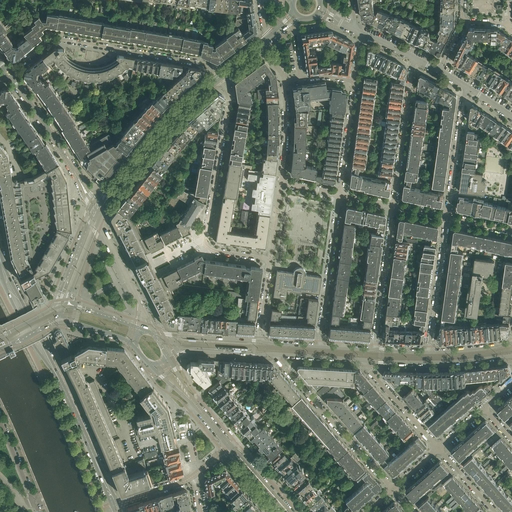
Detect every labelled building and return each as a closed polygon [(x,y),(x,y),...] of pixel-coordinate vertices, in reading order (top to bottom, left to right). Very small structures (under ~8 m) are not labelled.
[(209,0),(201,0),(201,6),(201,7),(208,8),(209,0)] [(254,9),(253,1),(251,0),(246,0),(246,5),(247,6),(248,10),(254,9)] [(247,6),(246,5),(238,4),(237,12),(236,24),(238,23),(239,24),(239,26),(237,27),(238,28),(242,34),(249,29),(248,24),(247,17),(246,11),(248,10),(247,6)] [(378,10),(376,14),(373,22),(378,24),(383,13),(378,10)] [(374,11),(361,13),(362,18),(373,22),(376,14),(374,13),(374,11)] [(22,17),(19,13),(18,13),(3,25),(0,22),(0,32),(2,31),(5,28),(6,29),(7,29),(22,17)] [(383,13),(378,24),(383,27),(389,15),(383,13)] [(57,28),(59,16),(47,14),(46,21),(42,20),(46,25),(46,27),(57,28)] [(389,15),(383,27),(386,28),(389,29),(395,18),(389,15)] [(73,19),(59,16),(57,28),(71,31),(73,19)] [(46,27),(46,25),(42,20),(39,17),(35,21),(36,22),(32,26),(33,27),(40,35),(43,32),(43,31),(42,30),(46,27)] [(395,18),(389,29),(393,31),(395,32),(401,21),(395,18)] [(88,21),(73,19),(71,31),(86,33),(88,21)] [(401,21),(395,32),(398,33),(401,35),(408,22),(402,19),(401,21)] [(104,24),(88,21),(86,33),(102,36),(104,25),(104,24)] [(408,22),(401,35),(403,36),(407,38),(414,25),(408,22)] [(414,25),(407,38),(413,41),(419,28),(420,27),(417,26),(417,27),(414,25)] [(454,26),(440,25),(440,28),(439,29),(450,34),(454,26)] [(131,29),(130,29),(115,26),(113,38),(129,41),(131,29)] [(40,35),(33,27),(23,35),(26,38),(32,46),(41,39),(42,38),(40,35)] [(131,28),(130,29),(131,29),(129,41),(144,43),(146,31),(131,28)] [(221,37),(214,28),(211,30),(218,39),(221,37)] [(247,40),(242,34),(238,28),(234,31),(243,43),(243,42),(245,42),(246,41),(246,40),(247,40)] [(419,28),(413,41),(419,43),(425,32),(426,30),(423,29),(423,30),(419,28)] [(476,28),(470,28),(466,36),(473,40),(474,38),(476,38),(476,28)] [(249,29),(242,34),(247,40),(253,35),(249,29)] [(450,34),(439,29),(439,32),(440,33),(441,34),(438,38),(439,39),(441,40),(446,43),(450,34)] [(500,29),(497,29),(497,42),(502,42),(507,35),(500,31),(500,29)] [(10,46),(11,45),(12,44),(2,31),(0,32),(0,45),(4,50),(9,57),(11,57),(11,59),(11,60),(13,60),(14,48),(11,48),(10,46)] [(157,33),(146,31),(144,43),(155,45),(157,33)] [(243,43),(234,31),(226,37),(235,49),(235,48),(236,48),(238,47),(238,46),(239,45),(241,45),(242,44),(242,43),(243,43)] [(327,45),(332,33),(332,32),(332,31),(331,31),(324,32),(324,34),(325,41),(324,41),(324,46),(327,45)] [(325,41),(324,34),(324,32),(317,33),(317,35),(319,46),(324,46),(324,41),(325,41)] [(425,32),(419,43),(424,46),(429,36),(428,33),(425,32)] [(167,35),(157,33),(155,45),(165,47),(167,35)] [(319,46),(317,35),(317,33),(309,34),(311,43),(312,43),(312,47),(319,46)] [(332,49),(338,36),(332,33),(327,45),(332,47),(331,49),(332,49)] [(302,42),(303,42),(303,43),(308,42),(309,48),(312,47),(312,43),(311,43),(309,34),(301,35),(302,42)] [(169,35),(167,35),(165,47),(181,50),(183,38),(183,37),(171,35),(169,35)] [(511,39),(511,38),(507,35),(502,42),(499,47),(505,51),(511,39)] [(339,50),(343,38),(338,36),(332,49),(333,50),(334,48),(339,50)] [(429,36),(424,46),(426,47),(430,49),(434,40),(431,39),(429,36)] [(466,36),(462,43),(470,47),(472,47),(473,44),(472,44),(474,40),(473,40),(466,36)] [(235,49),(226,37),(215,45),(215,47),(216,48),(223,58),(223,57),(225,57),(226,56),(226,55),(227,54),(229,54),(230,53),(230,52),(231,51),(233,51),(234,50),(234,49),(235,49)] [(17,46),(18,47),(23,53),(32,46),(26,38),(20,43),(17,46)] [(198,40),(183,38),(181,50),(196,52),(198,40)] [(349,41),(343,38),(339,50),(344,52),(349,41)] [(434,40),(430,49),(435,52),(441,40),(439,39),(437,42),(434,40)] [(441,40),(435,52),(439,54),(441,53),(446,43),(441,40)] [(208,42),(203,41),(201,53),(200,55),(201,55),(202,56),(203,56),(204,56),(205,57),(206,58),(208,58),(209,58),(210,59),(212,48),(213,44),(208,43),(208,42)] [(352,42),(349,41),(344,52),(346,53),(346,55),(352,56),(353,44),(352,42)] [(462,43),(457,53),(461,55),(461,54),(463,54),(466,50),(467,51),(470,47),(462,43)] [(23,53),(18,47),(16,48),(14,48),(13,60),(15,60),(16,60),(16,58),(17,58),(23,53)] [(214,49),(212,48),(210,59),(216,62),(218,62),(223,58),(216,48),(214,49)] [(63,52),(64,52),(64,51),(65,51),(65,50),(64,50),(64,49),(63,49),(54,49),(43,57),(47,63),(50,60),(51,61),(51,62),(52,59),(54,59),(57,63),(61,67),(66,71),(71,74),(76,77),(82,78),(88,79),(94,80),(100,79),(105,78),(111,76),(116,74),(121,70),(126,67),(126,68),(129,66),(133,66),(135,58),(118,55),(117,56),(117,57),(117,58),(118,58),(118,59),(115,61),(111,64),(107,66),(102,67),(98,68),(94,68),(89,68),(85,67),(80,66),(76,64),(72,62),(69,59),(66,56),(63,52)] [(369,50),(367,51),(366,65),(369,65),(376,53),(369,50)] [(381,55),(376,53),(369,65),(375,68),(381,55)] [(457,53),(454,60),(454,62),(459,65),(465,55),(463,54),(461,54),(461,55),(457,53)] [(465,55),(459,65),(460,66),(463,67),(470,55),(466,53),(465,55)] [(386,57),(381,55),(375,68),(380,70),(386,57)] [(470,55),(463,67),(465,68),(467,70),(475,58),(470,55)] [(43,57),(33,65),(38,72),(39,73),(42,71),(43,72),(46,69),(45,68),(48,66),(49,65),(47,63),(43,57)] [(391,60),(386,57),(380,70),(385,73),(391,60)] [(475,58),(467,70),(471,72),(478,61),(479,60),(475,58)] [(277,81),(275,72),(273,72),(264,60),(260,63),(268,74),(270,76),(271,84),(269,84),(269,89),(277,88),(277,81)] [(396,62),(391,60),(385,73),(391,75),(396,62)] [(478,61),(471,72),(476,75),(483,64),(478,61)] [(168,64),(160,62),(159,74),(158,75),(163,76),(164,71),(166,71),(166,69),(168,70),(168,64)] [(402,65),(396,62),(391,75),(396,77),(396,76),(402,65)] [(268,74),(260,63),(247,74),(254,84),(268,74)] [(316,63),(311,64),(312,73),(320,72),(320,67),(317,68),(316,63)] [(174,65),(168,64),(168,70),(166,69),(166,71),(164,71),(163,76),(172,77),(172,74),(174,65)] [(483,64),(476,75),(482,79),(489,67),(483,64)] [(33,65),(27,70),(26,71),(25,71),(24,72),(24,74),(36,75),(36,73),(38,72),(33,65)] [(182,66),(174,65),(172,74),(177,74),(182,70),(182,66)] [(405,67),(402,65),(396,76),(399,77),(400,77),(404,78),(406,68),(405,67)] [(488,83),(495,71),(497,67),(494,66),(493,69),(489,67),(482,79),(488,83)] [(188,67),(188,70),(185,72),(186,73),(189,76),(190,75),(192,76),(193,75),(196,78),(201,74),(200,69),(188,67)] [(495,71),(488,83),(493,86),(500,74),(495,71)] [(189,76),(186,73),(182,76),(189,84),(196,78),(193,75),(192,76),(190,75),(189,76)] [(44,85),(40,79),(39,79),(37,80),(35,78),(36,75),(24,74),(24,76),(24,77),(26,77),(26,78),(35,91),(44,85)] [(247,74),(236,82),(235,82),(237,101),(238,101),(239,101),(251,103),(251,98),(250,98),(251,93),(247,93),(248,92),(247,91),(255,85),(254,84),(247,74)] [(500,74),(493,86),(498,89),(506,78),(500,74)] [(189,84),(182,76),(178,80),(181,83),(180,84),(181,85),(180,86),(183,90),(189,84)] [(431,80),(426,78),(421,89),(426,92),(431,80)] [(506,78),(498,89),(503,93),(511,81),(506,78)] [(178,80),(172,86),(179,93),(183,90),(180,86),(181,85),(180,84),(181,83),(178,80)] [(436,83),(431,80),(426,92),(425,93),(430,95),(436,83)] [(511,81),(503,93),(505,94),(508,96),(511,90),(511,81)] [(301,85),(301,87),(297,87),(297,89),(293,90),(293,92),(293,94),(293,95),(294,103),(295,106),(295,107),(295,109),(311,107),(309,98),(327,96),(331,97),(329,106),(329,110),(331,110),(344,112),(346,95),(345,95),(345,92),(341,92),(341,90),(337,90),(337,88),(330,88),(330,89),(326,88),(325,82),(303,85),(301,85)] [(44,85),(35,91),(38,94),(38,95),(39,94),(44,100),(54,92),(48,83),(44,85)] [(440,85),(436,83),(430,95),(435,97),(440,85)] [(445,88),(440,85),(435,97),(434,98),(439,100),(445,88)] [(179,93),(172,86),(166,91),(168,94),(170,93),(171,95),(172,94),(175,97),(179,93)] [(20,104),(15,98),(10,91),(8,91),(9,89),(8,88),(6,88),(5,101),(7,102),(8,103),(7,104),(7,106),(11,111),(19,105),(20,104)] [(86,91),(76,98),(69,88),(65,90),(75,104),(88,94),(86,91)] [(449,91),(445,88),(439,100),(444,103),(445,102),(449,91)] [(168,94),(166,91),(161,95),(169,103),(175,97),(172,94),(171,95),(170,93),(168,94)] [(454,93),(449,91),(445,102),(449,104),(450,102),(454,93)] [(54,92),(44,100),(50,110),(61,102),(54,92)] [(169,103),(161,95),(160,94),(159,96),(156,99),(165,107),(169,103)] [(223,97),(220,95),(219,95),(213,99),(222,108),(223,97)] [(165,107),(156,99),(155,100),(152,103),(161,111),(165,107)] [(213,99),(210,102),(220,114),(221,114),(222,108),(213,99)] [(61,102),(50,110),(57,119),(68,112),(61,102)] [(210,102),(206,106),(217,117),(220,114),(210,102)] [(161,111),(152,103),(147,107),(157,116),(161,111)] [(279,113),(279,108),(278,103),(267,103),(268,113),(268,118),(279,118),(279,113)] [(25,114),(19,105),(11,111),(8,114),(14,123),(25,114)] [(426,120),(427,111),(428,106),(427,106),(416,105),(414,119),(426,120)] [(473,105),(471,106),(469,119),(470,119),(471,120),(478,108),(473,105)] [(206,106),(203,109),(213,120),(217,117),(206,106)] [(157,116),(147,107),(143,112),(153,120),(157,116)] [(456,109),(450,108),(443,107),(441,126),(453,128),(456,109)] [(474,124),(482,111),(478,108),(471,120),(470,121),(474,124)] [(203,109),(199,112),(210,123),(213,120),(203,109)] [(299,110),(296,110),(296,117),(294,117),(294,124),(294,125),(294,126),(306,126),(306,116),(309,116),(309,110),(300,110),(299,110)] [(486,114),(482,111),(474,124),(478,127),(479,126),(486,114)] [(68,112),(57,119),(63,129),(74,123),(75,122),(68,112)] [(153,120),(143,112),(139,117),(148,125),(153,120)] [(199,112),(196,115),(203,124),(206,127),(210,123),(199,112)] [(32,124),(25,114),(14,123),(20,132),(32,124)] [(491,117),(486,114),(479,126),(483,129),(491,117)] [(196,115),(189,121),(198,128),(198,129),(199,129),(203,124),(196,115)] [(148,125),(139,117),(135,122),(144,130),(148,125)] [(497,121),(491,117),(483,129),(488,133),(497,121)] [(279,133),(279,123),(279,118),(268,118),(268,123),(268,133),(279,133)] [(469,119),(468,131),(475,132),(476,132),(478,127),(474,124),(470,121),(471,120),(470,119),(469,119)] [(6,129),(0,120),(0,131),(7,140),(11,137),(6,129)] [(144,130),(135,122),(133,121),(130,124),(141,133),(144,130)] [(189,121),(185,125),(195,133),(198,129),(198,128),(189,121)] [(502,125),(497,121),(488,133),(494,136),(502,125)] [(74,123),(63,129),(62,130),(68,140),(80,133),(74,123)] [(39,134),(32,124),(20,132),(27,142),(39,134)] [(141,133),(130,124),(127,128),(138,137),(141,133)] [(185,125),(181,129),(190,137),(191,138),(195,133),(185,125)] [(507,128),(502,125),(494,136),(498,140),(507,128)] [(305,142),(306,130),(306,126),(294,126),(294,131),(293,141),(305,142)] [(453,128),(441,126),(440,135),(452,136),(453,128)] [(138,137),(127,128),(124,132),(135,141),(138,137)] [(234,133),(232,142),(244,144),(246,130),(234,128),(233,133),(234,133)] [(511,131),(507,128),(498,140),(503,143),(511,131)] [(181,129),(177,134),(187,141),(190,137),(181,129)] [(475,132),(468,131),(466,146),(479,148),(480,138),(477,138),(478,134),(475,134),(475,132)] [(511,139),(511,131),(503,143),(507,146),(511,139)] [(135,141),(124,132),(121,136),(122,137),(132,145),(135,141)] [(80,133),(68,140),(74,150),(86,143),(80,133)] [(424,135),(412,133),(411,142),(423,144),(424,135)] [(41,137),(39,134),(27,142),(33,151),(35,150),(45,143),(41,137)] [(177,134),(173,138),(183,146),(187,141),(177,134)] [(88,142),(86,144),(90,151),(110,139),(107,135),(90,145),(88,142)] [(450,150),(451,142),(452,136),(440,135),(440,136),(435,136),(433,136),(433,139),(436,139),(439,139),(439,140),(439,145),(437,144),(434,144),(434,146),(433,149),(438,149),(450,150)] [(132,145),(122,137),(118,141),(129,149),(132,145)] [(173,138),(170,142),(179,150),(183,146),(173,138)] [(106,179),(125,154),(115,145),(113,144),(110,139),(90,151),(84,155),(85,157),(80,160),(82,163),(81,164),(83,168),(85,170),(88,174),(90,176),(92,177),(93,179),(94,180),(96,181),(97,180),(100,183),(104,178),(106,179)] [(216,142),(204,140),(203,146),(204,146),(202,155),(203,156),(213,157),(216,142)] [(129,149),(118,141),(115,145),(125,154),(129,149)] [(305,142),(293,141),(293,151),(305,151),(305,142)] [(166,147),(175,154),(176,155),(179,150),(170,142),(166,147)] [(229,157),(241,159),(244,144),(232,142),(230,152),(229,157)] [(420,166),(421,153),(423,144),(411,142),(407,165),(420,166)] [(45,143),(35,150),(40,160),(52,153),(46,143),(45,143)] [(86,143),(74,150),(80,160),(85,157),(84,155),(90,151),(86,144),(86,143)] [(8,154),(3,148),(0,144),(0,174),(11,172),(8,154)] [(479,148),(466,146),(464,160),(477,162),(479,148)] [(166,147),(162,151),(172,159),(175,154),(166,147)] [(448,165),(449,155),(450,150),(438,149),(436,163),(448,165)] [(162,151),(159,156),(168,163),(172,159),(162,151)] [(305,151),(293,151),(292,161),(291,166),(300,167),(300,166),(304,167),(305,151)] [(52,153),(40,160),(46,170),(58,163),(52,153)] [(159,156),(155,160),(165,168),(168,163),(159,156)] [(213,157),(203,156),(201,166),(212,168),(213,157)] [(277,159),(266,158),(263,158),(265,158),(264,161),(263,160),(262,169),(263,169),(263,171),(262,171),(262,172),(275,173),(277,159)] [(155,160),(151,165),(161,172),(165,168),(155,160)] [(475,172),(476,167),(477,162),(464,160),(462,170),(475,172)] [(223,195),(235,197),(236,197),(236,196),(242,197),(242,194),(237,193),(237,192),(237,187),(241,187),(245,165),(241,164),(229,162),(229,163),(228,167),(228,168),(227,173),(227,174),(226,179),(226,180),(225,184),(225,185),(224,189),(224,190),(224,192),(223,194),(223,195)] [(72,231),(71,219),(67,179),(60,167),(59,164),(58,163),(46,170),(33,178),(24,179),(24,181),(17,182),(17,180),(12,181),(11,172),(0,174),(0,194),(1,203),(3,212),(9,248),(12,255),(11,256),(11,259),(13,261),(14,265),(19,274),(21,273),(23,276),(22,277),(23,277),(31,273),(32,276),(33,278),(35,277),(36,277),(50,270),(69,236),(68,236),(71,231),(72,231)] [(446,179),(447,170),(448,165),(436,163),(434,177),(446,179)] [(151,165),(147,170),(158,178),(162,173),(161,172),(151,165)] [(212,168),(201,166),(199,166),(197,180),(209,182),(212,168)] [(315,176),(316,168),(305,166),(305,167),(304,167),(300,166),(300,167),(291,166),(291,173),(292,175),(315,180),(315,176)] [(359,167),(352,166),(349,185),(350,187),(359,189),(362,176),(359,176),(359,174),(358,173),(359,167)] [(419,171),(407,169),(406,178),(413,179),(418,180),(419,171)] [(147,170),(144,175),(154,183),(158,178),(147,170)] [(275,173),(262,172),(248,170),(247,180),(255,181),(254,188),(252,188),(251,195),(253,195),(252,202),(251,208),(258,209),(258,212),(269,214),(270,215),(275,173)] [(484,195),(486,180),(483,179),(483,173),(475,172),(462,170),(459,191),(475,193),(484,195)] [(144,175),(140,180),(151,188),(154,183),(144,175)] [(373,192),(375,180),(376,179),(374,179),(374,180),(371,179),(371,178),(369,178),(369,179),(363,178),(364,177),(362,176),(359,189),(373,192)] [(446,179),(434,177),(433,186),(433,187),(439,187),(439,188),(445,188),(446,179)] [(140,180),(136,184),(147,193),(151,188),(140,180)] [(209,182),(197,180),(195,193),(194,194),(207,196),(209,182)] [(383,189),(385,181),(378,180),(378,181),(375,180),(373,192),(387,195),(389,194),(389,190),(383,189)] [(136,184),(132,189),(143,197),(147,193),(136,184)] [(409,194),(411,188),(411,186),(405,185),(403,197),(404,198),(408,199),(409,194)] [(425,190),(411,188),(409,194),(408,199),(422,202),(425,190)] [(445,188),(439,188),(439,192),(438,192),(437,200),(443,201),(445,188)] [(132,189),(129,194),(139,202),(143,197),(132,189)] [(195,193),(187,192),(186,192),(182,189),(177,196),(189,204),(181,218),(190,224),(190,223),(191,221),(192,220),(193,218),(194,217),(195,215),(196,214),(195,214),(197,212),(197,211),(199,209),(199,208),(201,206),(201,205),(202,206),(204,202),(206,203),(207,196),(194,194),(195,193)] [(438,192),(437,192),(434,191),(434,192),(425,190),(422,202),(441,206),(442,205),(443,201),(437,200),(438,192)] [(485,195),(475,193),(474,196),(471,212),(485,215),(488,203),(484,202),(485,195)] [(129,194),(126,198),(137,206),(139,202),(129,194)] [(474,196),(459,194),(457,208),(458,210),(471,212),(474,196)] [(235,197),(223,195),(221,208),(232,210),(235,197)] [(126,198),(123,201),(134,210),(137,206),(126,198)] [(123,201),(120,205),(131,213),(134,210),(123,201)] [(493,205),(493,204),(490,216),(505,220),(508,208),(493,205)] [(120,205),(117,208),(128,217),(131,213),(120,205)] [(359,221),(362,210),(348,207),(346,208),(344,220),(349,221),(350,221),(355,222),(355,220),(359,221)] [(265,249),(267,235),(270,215),(269,214),(258,212),(258,213),(256,233),(257,233),(257,236),(243,234),(241,234),(227,232),(227,229),(229,230),(232,210),(221,208),(215,242),(216,242),(216,240),(225,241),(225,243),(239,245),(241,245),(256,247),(256,246),(265,247),(264,249),(265,249)] [(150,267),(148,262),(144,255),(164,245),(152,221),(148,218),(136,225),(135,222),(128,217),(117,209),(111,217),(110,218),(111,219),(114,225),(114,226),(114,227),(115,228),(116,229),(116,230),(116,231),(117,232),(118,233),(119,232),(135,265),(135,266),(135,267),(135,268),(136,268),(137,268),(139,272),(141,277),(140,278),(141,279),(142,279),(143,281),(159,312),(158,313),(159,314),(159,315),(159,316),(160,317),(161,318),(161,319),(161,320),(162,321),(165,326),(166,327),(167,327),(168,328),(177,328),(178,308),(175,303),(189,296),(176,269),(156,279),(152,271),(150,267)] [(376,213),(366,211),(364,222),(364,224),(364,222),(373,224),(376,213)] [(167,227),(161,216),(159,212),(157,215),(158,217),(164,228),(167,227)] [(384,214),(380,214),(378,225),(377,225),(377,227),(384,229),(385,216),(384,214)] [(190,224),(181,218),(178,221),(176,223),(177,225),(182,235),(183,236),(191,232),(188,227),(190,224)] [(400,219),(397,238),(403,238),(404,232),(406,219),(402,218),(400,219)] [(420,222),(406,219),(404,232),(413,233),(413,234),(418,234),(420,222)] [(344,225),(341,244),(352,246),(355,226),(349,225),(349,221),(344,220),(344,225)] [(438,226),(420,222),(418,234),(423,235),(423,236),(432,237),(432,238),(438,239),(439,228),(438,226)] [(182,235),(177,225),(160,234),(165,244),(182,235)] [(384,229),(377,227),(376,234),(383,235),(384,229)] [(454,231),(452,242),(458,243),(458,242),(467,244),(469,233),(456,230),(454,231)] [(477,234),(469,233),(467,244),(474,246),(477,234)] [(382,244),(383,235),(376,234),(371,234),(370,238),(369,238),(368,242),(369,242),(382,244)] [(430,243),(422,241),(422,240),(415,239),(416,235),(413,234),(413,239),(403,238),(403,241),(430,245),(430,243)] [(486,236),(477,234),(474,246),(484,248),(486,236)] [(502,239),(486,236),(484,248),(500,251),(502,239)] [(352,246),(341,244),(339,261),(350,263),(352,246)] [(436,252),(424,250),(423,255),(422,255),(421,265),(434,267),(436,252)] [(458,252),(451,251),(449,265),(450,265),(450,264),(462,266),(463,266),(461,266),(463,252),(458,252)] [(380,254),(367,253),(366,260),(367,260),(379,262),(380,254)] [(207,272),(208,260),(204,260),(201,255),(194,258),(195,260),(193,261),(193,260),(177,268),(182,278),(202,269),(201,271),(207,272)] [(406,267),(407,257),(395,256),(394,265),(406,267)] [(471,284),(470,291),(468,291),(467,299),(469,299),(468,305),(466,305),(465,313),(477,315),(483,275),(489,275),(490,271),(493,271),(494,261),(476,259),(472,284),(471,284)] [(239,292),(202,287),(186,285),(191,296),(200,292),(214,293),(214,299),(218,300),(218,293),(230,294),(229,296),(238,297),(258,300),(258,299),(257,295),(259,295),(262,272),(262,268),(256,267),(255,267),(208,260),(207,272),(249,278),(247,293),(245,292),(245,294),(239,292)] [(379,262),(367,260),(365,279),(377,280),(379,262)] [(350,263),(339,261),(337,277),(348,278),(350,263)] [(503,285),(511,286),(511,262),(506,262),(503,285),(501,285),(503,285)] [(404,276),(406,267),(394,265),(392,274),(404,276)] [(303,291),(319,293),(321,277),(308,275),(306,274),(305,272),(305,270),(303,268),(301,267),(299,267),(297,267),(295,269),(294,270),(293,273),(277,270),(273,297),(286,298),(287,289),(291,289),(293,291),(295,291),(298,292),(300,292),(303,291)] [(433,271),(420,269),(418,283),(431,285),(433,271)] [(462,271),(449,269),(447,283),(460,284),(462,271)] [(34,279),(33,278),(32,276),(31,273),(23,277),(21,278),(32,300),(36,298),(38,302),(39,301),(40,302),(41,302),(42,302),(43,302),(44,301),(44,299),(34,279)] [(404,276),(392,274),(390,294),(401,296),(402,296),(404,276)] [(348,278),(337,277),(334,293),(346,294),(348,278)] [(431,285),(418,283),(417,293),(418,293),(430,295),(431,285)] [(460,284),(447,283),(445,294),(458,296),(459,288),(460,288),(460,284)] [(343,314),(346,294),(334,293),(332,313),(340,314),(343,314)] [(430,295),(418,293),(416,307),(428,309),(430,295)] [(401,296),(390,294),(387,313),(399,314),(401,296)] [(445,294),(444,306),(457,308),(458,296),(445,294)] [(258,300),(238,297),(237,319),(236,332),(253,333),(258,300)] [(374,299),(363,298),(360,318),(371,320),(374,299)] [(457,308),(444,306),(442,318),(455,320),(457,308)] [(426,323),(428,309),(416,307),(416,308),(415,317),(414,317),(413,322),(420,323),(426,323)] [(313,336),(315,323),(299,320),(280,319),(281,310),(272,309),(269,326),(268,334),(313,336)] [(368,340),(371,320),(360,318),(349,317),(347,326),(361,327),(361,329),(356,328),(355,328),(350,327),(350,328),(344,327),(339,327),(337,327),(337,323),(338,323),(340,314),(332,313),(328,337),(368,340)] [(406,325),(407,316),(403,315),(399,314),(387,313),(386,323),(390,323),(401,325),(406,325)] [(510,320),(503,319),(503,323),(499,323),(500,337),(507,336),(508,334),(510,320)] [(15,352),(1,325),(0,324),(0,335),(9,354),(15,352)] [(71,353),(63,337),(61,332),(59,332),(58,332),(57,332),(56,333),(56,335),(55,336),(57,340),(53,342),(61,358),(71,353)] [(105,362),(107,347),(88,345),(74,353),(75,355),(72,356),(73,358),(77,365),(80,363),(79,363),(80,359),(105,362)] [(117,365),(129,355),(124,349),(113,348),(111,348),(109,347),(107,347),(105,362),(105,363),(114,363),(116,363),(117,365)] [(78,367),(77,365),(73,358),(72,356),(71,353),(61,358),(64,364),(66,363),(68,367),(67,367),(68,367),(66,368),(67,370),(68,372),(76,388),(98,437),(101,445),(111,471),(125,466),(125,465),(130,463),(119,438),(114,440),(113,436),(118,434),(94,380),(86,384),(86,383),(84,380),(85,379),(79,366),(78,367)] [(125,374),(137,365),(129,355),(117,365),(125,374)] [(213,364),(218,365),(219,360),(199,360),(198,361),(197,363),(202,368),(213,369),(213,364)] [(202,368),(197,363),(190,362),(190,364),(189,364),(187,365),(187,366),(186,367),(186,368),(187,368),(192,375),(204,386),(211,381),(202,368)] [(269,378),(278,371),(273,365),(272,365),(257,364),(256,377),(264,378),(265,376),(267,376),(268,376),(269,378)] [(144,375),(137,365),(125,374),(132,384),(144,375)] [(354,369),(305,366),(299,366),(298,366),(297,367),(297,368),(297,369),(297,370),(307,381),(308,381),(320,396),(330,387),(333,384),(333,383),(353,384),(353,380),(354,369)] [(501,367),(499,367),(500,377),(501,379),(501,380),(503,378),(503,375),(506,375),(510,371),(508,366),(501,367)] [(358,369),(354,369),(353,380),(355,380),(358,383),(365,376),(359,370),(358,369)] [(228,380),(228,374),(223,374),(223,372),(220,372),(220,371),(218,371),(218,375),(217,376),(228,380)] [(278,371),(269,378),(269,379),(270,379),(281,391),(289,383),(278,371)] [(383,374),(392,384),(396,381),(396,372),(385,372),(383,374)] [(402,372),(396,372),(396,381),(392,384),(395,387),(398,385),(397,384),(399,383),(399,381),(402,381),(402,372)] [(411,373),(402,372),(402,381),(411,381),(411,373)] [(423,373),(423,385),(423,386),(427,386),(427,387),(431,387),(431,373),(423,373)] [(153,386),(144,375),(132,384),(140,395),(141,395),(152,386),(153,386)] [(251,381),(251,377),(245,377),(239,376),(239,381),(238,380),(237,383),(241,384),(241,381),(245,381),(245,385),(262,386),(263,384),(264,383),(266,382),(265,381),(268,376),(267,376),(265,376),(264,378),(256,377),(256,381),(251,381)] [(365,376),(358,383),(357,384),(364,392),(372,384),(365,376)] [(209,390),(213,395),(223,387),(219,381),(209,390)] [(289,383),(281,391),(291,403),(300,396),(289,383)] [(226,384),(223,387),(213,395),(214,396),(213,397),(214,398),(215,398),(217,400),(229,390),(227,388),(226,389),(226,388),(227,387),(226,387),(227,386),(226,384)] [(263,384),(262,386),(284,411),(285,409),(263,384)] [(385,399),(379,392),(372,384),(364,392),(363,393),(370,400),(376,407),(385,399)] [(325,395),(327,397),(337,389),(339,392),(341,391),(336,385),(325,395)] [(473,404),(491,388),(488,385),(485,385),(483,387),(481,386),(479,386),(476,388),(470,392),(469,391),(465,394),(473,404)] [(168,406),(167,404),(153,386),(152,386),(141,395),(140,396),(149,408),(150,409),(150,413),(136,416),(137,421),(139,428),(140,432),(155,429),(155,432),(157,431),(161,445),(165,444),(166,445),(172,443),(172,442),(177,441),(168,406)] [(413,389),(404,397),(415,410),(424,401),(413,389)] [(229,390),(217,400),(219,402),(218,402),(221,405),(222,405),(234,395),(229,390)] [(473,404),(465,394),(464,394),(452,404),(461,415),(473,404)] [(234,395),(222,405),(224,408),(223,408),(225,411),(226,410),(226,411),(238,401),(234,395)] [(424,401),(415,410),(421,417),(437,402),(431,395),(424,401)] [(328,446),(338,438),(300,396),(291,403),(292,404),(291,404),(312,427),(308,430),(309,432),(313,429),(328,446)] [(369,416),(351,396),(350,397),(368,417),(369,416)] [(327,398),(326,398),(324,400),(352,431),(362,422),(341,399),(327,398)] [(385,399),(376,407),(386,418),(395,410),(385,399)] [(440,400),(437,402),(421,417),(425,421),(430,416),(440,407),(441,408),(444,404),(440,400)] [(511,404),(508,400),(498,409),(498,411),(506,420),(509,416),(511,412),(511,404)] [(238,401),(226,411),(228,413),(230,416),(231,415),(231,416),(243,406),(238,401)] [(461,415),(452,404),(440,415),(449,425),(461,415)] [(243,406),(231,416),(233,418),(232,418),(235,421),(236,421),(247,411),(243,406)] [(404,420),(401,416),(395,410),(386,418),(385,419),(390,425),(391,425),(394,428),(404,420)] [(247,411),(236,421),(240,427),(251,417),(253,415),(250,412),(249,413),(247,411)] [(262,427),(260,425),(262,423),(254,414),(253,415),(251,417),(240,427),(250,437),(262,427)] [(449,425),(440,415),(433,422),(442,432),(449,425)] [(430,416),(425,421),(429,425),(433,422),(429,418),(430,417),(430,416)] [(307,437),(309,435),(294,418),(292,420),(307,437)] [(303,419),(301,421),(308,428),(310,427),(309,427),(303,419)] [(372,429),(379,422),(377,420),(370,426),(372,429)] [(410,427),(407,423),(404,420),(394,428),(401,435),(399,436),(400,436),(401,435),(410,427)] [(485,421),(474,430),(483,440),(491,433),(495,430),(487,421),(485,421)] [(442,432),(433,422),(429,425),(437,435),(439,435),(442,432)] [(362,442),(371,433),(363,424),(353,432),(362,442)] [(262,427),(250,437),(252,440),(254,438),(257,441),(268,431),(263,426),(262,427)] [(410,427),(401,435),(403,436),(402,437),(403,439),(404,439),(410,434),(413,431),(410,427)] [(466,437),(463,440),(471,450),(483,440),(474,430),(466,437)] [(268,431),(257,441),(260,444),(258,446),(260,448),(272,436),(268,431)] [(366,447),(375,438),(371,433),(362,442),(366,447)] [(498,435),(497,433),(485,443),(487,445),(498,435)] [(425,444),(417,435),(414,439),(415,439),(423,449),(425,447),(425,444)] [(482,450),(483,451),(500,437),(498,435),(482,450)] [(272,436),(260,448),(262,450),(263,449),(266,452),(277,442),(272,436)] [(511,449),(501,437),(492,446),(502,457),(511,449)] [(334,454),(344,445),(338,438),(328,446),(327,447),(334,454)] [(382,445),(375,438),(366,447),(372,454),(382,445)] [(415,439),(401,451),(410,461),(423,449),(415,439)] [(452,452),(460,461),(464,457),(471,450),(463,440),(459,444),(458,444),(452,450),(452,452)] [(277,442),(266,452),(269,455),(267,456),(269,458),(280,448),(282,447),(277,442)] [(179,453),(179,450),(178,445),(163,450),(161,450),(144,453),(145,458),(162,454),(163,457),(179,453)] [(364,467),(358,460),(344,445),(334,454),(354,477),(364,467)] [(382,445),(372,454),(379,461),(382,458),(388,453),(385,449),(382,445)] [(482,448),(481,447),(462,463),(464,464),(482,448)] [(280,448),(269,458),(271,460),(270,461),(271,462),(272,461),(273,463),(284,453),(285,453),(280,448)] [(511,449),(502,457),(511,467),(511,466),(511,449)] [(401,451),(388,464),(396,473),(410,461),(401,451)] [(179,453),(163,457),(162,458),(163,461),(165,461),(165,464),(181,460),(179,453)] [(284,453),(273,463),(273,464),(273,465),(274,466),(276,466),(278,469),(290,457),(288,455),(287,456),(284,453)] [(283,474),(294,464),(291,461),(292,460),(290,457),(278,469),(280,471),(280,472),(281,474),(282,474),(283,474)] [(473,457),(464,465),(473,476),(482,468),(473,457)] [(388,464),(382,458),(379,461),(384,467),(388,464)] [(181,460),(165,464),(164,465),(166,472),(182,467),(181,460)] [(439,461),(430,470),(438,479),(445,473),(446,474),(449,471),(441,462),(439,461)] [(492,462),(484,469),(485,471),(493,464),(492,462)] [(304,474),(305,473),(303,471),(304,470),(299,465),(298,466),(296,463),(294,464),(283,474),(282,474),(283,475),(282,475),(283,477),(284,476),(289,481),(290,483),(289,483),(291,485),(292,485),(302,476),(304,474)] [(396,473),(388,464),(384,467),(391,475),(393,475),(396,473)] [(152,484),(147,468),(136,472),(137,473),(128,476),(129,478),(126,479),(125,476),(128,474),(126,469),(125,465),(125,466),(111,471),(113,475),(121,494),(152,484)] [(502,473),(509,467),(507,465),(503,469),(501,471),(500,471),(502,473)] [(182,467),(166,472),(168,479),(183,475),(182,467)] [(362,476),(367,471),(364,467),(354,477),(357,480),(362,476)] [(485,471),(484,469),(482,468),(473,476),(483,486),(492,478),(485,471)] [(430,470),(419,479),(428,488),(438,479),(430,470)] [(224,471),(210,477),(212,481),(213,480),(216,483),(217,483),(228,474),(226,471),(224,471)] [(376,480),(367,471),(362,476),(365,479),(366,477),(369,481),(367,482),(370,485),(376,480)] [(498,481),(500,483),(508,475),(507,473),(498,481)] [(228,474),(217,483),(222,489),(233,479),(228,474)] [(302,476),(292,485),(292,486),(294,488),(295,489),(297,490),(308,480),(309,480),(304,474),(302,476)] [(452,475),(451,474),(418,504),(419,505),(452,475)] [(444,483),(451,491),(460,483),(453,475),(444,483)] [(215,493),(213,483),(212,481),(210,477),(206,479),(205,481),(207,495),(215,493)] [(492,478),(483,486),(492,497),(501,489),(492,478)] [(228,493),(238,484),(233,479),(222,489),(224,491),(222,492),(225,495),(226,494),(227,494),(228,493)] [(428,488),(419,479),(412,485),(421,495),(428,488)] [(308,480),(297,490),(299,493),(299,494),(300,495),(301,495),(313,485),(314,484),(311,481),(310,482),(308,480)] [(376,480),(370,485),(375,492),(380,487),(380,485),(376,480)] [(363,485),(356,491),(364,501),(375,492),(370,485),(367,482),(363,485)] [(460,483),(451,491),(460,501),(469,493),(460,483)] [(238,484),(228,493),(227,494),(226,494),(226,496),(227,498),(229,498),(230,497),(231,499),(242,489),(240,487),(238,484)] [(313,485),(301,495),(303,498),(303,499),(304,500),(305,500),(306,501),(316,491),(314,488),(314,487),(313,485)] [(421,495),(412,485),(407,490),(407,492),(415,502),(419,498),(418,497),(421,495)] [(242,489),(231,499),(230,500),(236,506),(236,505),(248,495),(242,489)] [(501,489),(492,497),(502,508),(511,500),(501,489)] [(185,490),(174,493),(175,497),(177,496),(177,498),(188,496),(187,491),(185,490)] [(316,491),(306,501),(306,502),(307,504),(308,504),(310,506),(323,494),(321,492),(319,494),(317,491),(316,491)] [(356,491),(345,500),(348,503),(349,505),(354,510),(364,501),(356,491)] [(174,493),(165,496),(168,506),(169,508),(175,506),(174,504),(174,503),(172,498),(175,497),(174,493)] [(479,504),(469,493),(460,501),(470,511),(479,504)] [(323,494),(310,506),(312,507),(312,508),(313,510),(314,510),(325,501),(323,498),(324,496),(323,494)] [(248,495),(236,505),(238,507),(236,508),(239,511),(241,510),(252,500),(248,495)] [(165,496),(159,498),(163,508),(168,506),(165,496)] [(431,499),(429,497),(419,506),(424,511),(427,511),(435,506),(433,504),(434,502),(433,501),(431,502),(429,500),(431,499)] [(449,505),(451,507),(457,501),(455,499),(449,505)] [(252,500),(241,510),(242,511),(249,511),(257,506),(252,500)] [(322,511),(331,505),(328,503),(327,502),(326,500),(325,501),(314,510),(315,511),(322,511)] [(511,511),(511,501),(511,500),(502,508),(505,511),(511,511)] [(393,502),(389,506),(394,511),(404,511),(395,502),(393,502)] [(351,511),(354,510),(349,505),(348,503),(345,505),(347,507),(344,509),(346,511),(351,511)]
